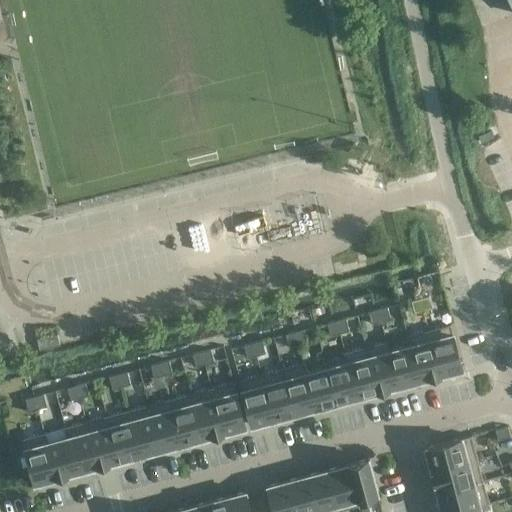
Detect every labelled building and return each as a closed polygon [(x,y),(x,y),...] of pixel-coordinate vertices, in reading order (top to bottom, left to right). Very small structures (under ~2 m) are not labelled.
[(429,296),(419,298),(423,311),(432,308),(429,296)] [(414,313),(423,311),(419,298),(410,301),(414,313)] [(378,309),(381,322),(390,319),(387,307),(378,309)] [(372,324),(381,322),(378,309),(369,312),(372,324)] [(345,318),(336,320),(339,333),(349,330),(345,318)] [(336,320),(327,323),(330,335),(339,333),(336,320)] [(304,329),(294,332),(298,344),(307,342),(304,329)] [(294,332),(285,334),(288,346),(298,344),(294,332)] [(452,333),(430,339),(440,375),(462,369),(452,333)] [(419,380),(440,375),(430,339),(410,344),(419,380)] [(262,340),(253,343),(256,355),(265,353),(262,340)] [(256,355),(253,343),(243,345),(247,358),(256,355)] [(410,344),(389,350),(398,386),(419,380),(410,344)] [(211,349),(201,352),(205,364),(214,361),(211,349)] [(389,350),(368,355),(377,391),(398,386),(389,350)] [(205,364),(201,352),(192,354),(195,366),(205,364)] [(377,391),(368,355),(347,361),(357,397),(377,391)] [(169,360),(160,363),(163,375),(172,373),(169,360)] [(347,361),(326,367),(336,403),(357,397),(347,361)] [(163,375),(160,363),(150,365),(154,378),(163,375)] [(326,367),(305,372),(315,408),(336,403),(326,367)] [(127,371),(118,374),(121,386),(130,384),(127,371)] [(315,408),(305,372),(284,378),(294,414),(315,408)] [(112,389),(121,386),(118,374),(109,376),(112,389)] [(284,378),(263,383),(273,419),(294,414),(284,378)] [(85,382),(76,385),(79,397),(89,395),(85,382)] [(263,383),(242,389),(251,425),(273,419),(263,383)] [(79,397),(76,385),(67,387),(70,400),(79,397)] [(213,397),(223,433),(245,427),(235,391),(213,397)] [(44,394),(34,396),(38,408),(47,406),(44,394)] [(34,396),(25,399),(28,411),(38,408),(34,396)] [(213,397),(192,402),(202,438),(223,433),(213,397)] [(181,444),(202,438),(192,402),(172,408),(181,444)] [(172,408),(151,413),(160,449),(181,444),(172,408)] [(130,419),(139,455),(160,449),(151,413),(130,419)] [(130,419),(109,425),(119,461),(139,455),(130,419)] [(109,425),(88,430),(98,466),(119,461),(109,425)] [(510,436),(507,427),(495,430),(497,439),(510,436)] [(77,472),(98,466),(88,430),(67,436),(77,472)] [(431,470),(477,458),(471,435),(424,448),(431,470)] [(67,436),(46,441),(56,477),(77,472),(67,436)] [(56,477),(46,441),(24,447),(34,483),(56,477)] [(431,470),(436,493),(483,480),(477,458),(431,470)] [(356,499),(357,499),(377,493),(368,459),(347,464),(356,499)] [(347,464),(327,469),(337,504),(336,505),(337,509),(358,503),(357,499),(356,499),(347,464)] [(327,469),(308,475),(317,510),(318,509),(336,505),(337,504),(327,469)] [(308,475),(288,480),(296,511),(318,511),(318,509),(317,510),(308,475)] [(296,511),(288,480),(267,486),(273,511),(296,511)] [(489,503),(483,480),(436,493),(441,511),(452,511),(479,505),(480,506),(489,503)] [(228,511),(250,511),(245,491),(224,497),(228,511)] [(228,511),(224,497),(205,502),(207,511),(228,511)] [(186,511),(207,511),(205,502),(185,507),(186,511)]
